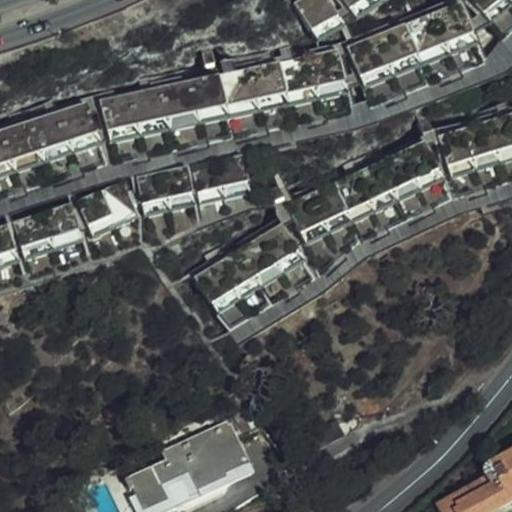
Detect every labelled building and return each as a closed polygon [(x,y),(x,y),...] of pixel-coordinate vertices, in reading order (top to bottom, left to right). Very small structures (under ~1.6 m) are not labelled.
[(329,0),(338,11),(352,0),(329,0)] [(374,0),(352,0),(338,11),(345,22),(374,0)] [(477,0),(445,0),(457,15),(477,0)] [(477,0),(457,15),(466,27),(504,0),(477,0)] [(317,3),(273,12),(279,43),(323,33),(317,3)] [(343,76),(453,36),(443,5),(333,46),(343,76)] [(459,50),(453,36),(343,76),(349,90),(459,50)] [(323,46),(207,70),(213,100),(329,76),(323,46)] [(213,100),(207,70),(92,95),(98,124),(213,100)] [(329,76),(213,100),(216,115),(332,90),(329,76)] [(80,97),(0,113),(0,144),(86,126),(80,97)] [(213,100),(98,124),(101,139),(216,115),(213,100)] [(432,132),(442,159),(505,136),(511,133),(511,103),(488,112),(432,132)] [(0,160),(89,141),(86,126),(0,144),(0,160)] [(447,174),(511,149),(511,133),(505,136),(442,159),(447,174)] [(284,212),(298,237),(431,166),(417,139),(284,212)] [(182,168),(186,191),(235,181),(230,158),(182,168)] [(431,166),(298,237),(306,251),(437,179),(431,166)] [(125,180),(131,204),(180,193),(174,170),(125,180)] [(237,197),(235,181),(186,191),(188,206),(237,197)] [(71,198),(79,222),(123,208),(116,184),(71,198)] [(131,204),(133,218),(183,208),(180,193),(131,204)] [(73,225),(66,202),(9,221),(16,245),(73,225)] [(123,208),(79,222),(83,236),(128,221),(123,208)] [(0,250),(10,247),(2,224),(0,224),(0,250)] [(73,225),(16,245),(20,258),(78,238),(73,225)] [(215,312),(297,256),(278,231),(198,288),(215,312)] [(0,265),(14,261),(10,247),(0,250),(0,265)] [(297,256),(215,312),(225,325),(306,267),(297,256)] [(249,464),(232,425),(164,456),(167,463),(129,480),(143,511),(144,511),(183,495),(185,501),(227,482),(224,475),(249,464)] [(511,460),(511,453),(489,466),(488,478),(493,475),(492,472),(511,460)] [(511,511),(511,460),(492,472),(493,475),(497,482),(454,505),(456,509),(450,511),(511,511)] [(493,475),(488,478),(436,507),(438,511),(450,511),(456,509),(454,505),(497,482),(493,475)]
